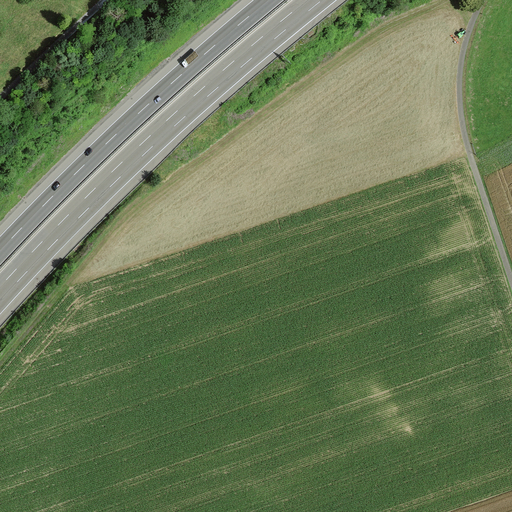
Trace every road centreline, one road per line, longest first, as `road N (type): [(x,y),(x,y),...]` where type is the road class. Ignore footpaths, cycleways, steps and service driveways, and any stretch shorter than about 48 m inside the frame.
road 1 (track): [(0,358),(138,204),(369,37),(446,0)]
road 2 (motorway): [(0,293),(131,159),(314,0)]
road 3 (motorway): [(268,0),(143,108),(0,250)]
road 4 (track): [(482,0),(460,66),(460,110),(511,281)]
road 5 (track): [(104,0),(0,97)]
